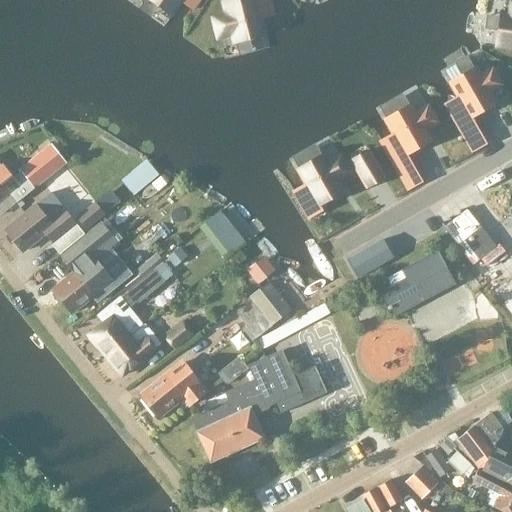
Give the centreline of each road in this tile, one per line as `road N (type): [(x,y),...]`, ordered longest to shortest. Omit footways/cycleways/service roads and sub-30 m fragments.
road 1 (residential): [(207,511),(0,264)]
road 2 (residential): [(289,511),(511,388)]
